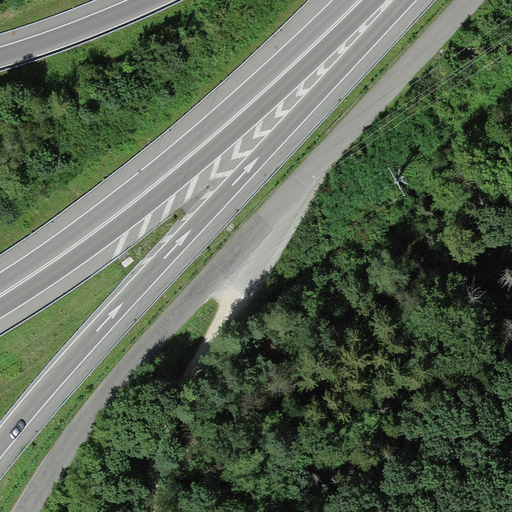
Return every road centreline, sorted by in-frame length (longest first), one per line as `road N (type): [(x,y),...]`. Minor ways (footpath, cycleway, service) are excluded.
road 1 (motorway): [(0,444),(405,0)]
road 2 (motorway): [(0,307),(195,164),(373,0)]
road 3 (motorway): [(346,0),(184,147),(0,283)]
road 4 (track): [(151,511),(151,478),(168,418),(279,206)]
road 5 (motorway): [(150,0),(0,57)]
